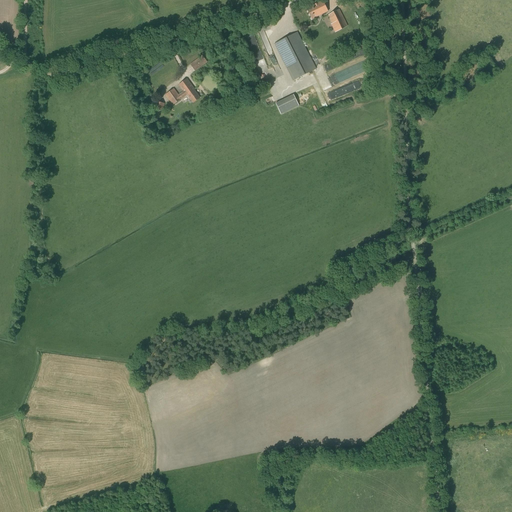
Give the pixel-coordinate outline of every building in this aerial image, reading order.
[(307,9),(312,19),(328,11),(323,1),(307,9)] [(328,16),(331,22),(332,24),(331,24),(335,32),(347,26),(339,10),(328,16)] [(316,69),(310,57),(298,32),(275,44),(287,69),(292,79),(316,69)] [(202,56),(190,65),(195,71),(207,62),(202,56)] [(157,66),(149,70),(152,75),(164,67),(163,64),(158,68),(157,66)] [(323,80),(325,86),(352,76),(349,69),(323,80)] [(165,95),(173,106),(181,100),(187,95),(193,103),(200,98),(194,90),(195,90),(187,79),(178,85),(183,91),(178,95),(174,88),(165,95)] [(279,114),(298,107),(294,95),(275,102),(279,114)] [(154,109),(155,109),(153,113),(162,114),(163,110),(163,111),(165,103),(156,101),(154,109)]
